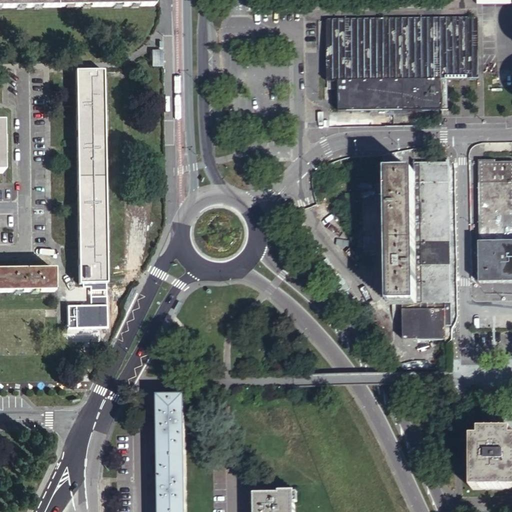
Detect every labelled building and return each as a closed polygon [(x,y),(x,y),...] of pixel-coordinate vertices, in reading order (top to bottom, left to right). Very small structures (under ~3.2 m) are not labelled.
[(0,0),(0,10),(55,10),(152,8),(151,0),(0,0)] [(477,18),(446,18),(446,11),(333,11),(333,43),(339,43),(340,73),(344,73),(344,103),(447,102),(447,65),(477,65),(477,18)] [(83,74),(74,74),(77,286),(88,286),(89,309),(66,309),(66,332),(70,331),(98,331),(105,331),(105,308),(94,309),(93,286),(105,286),(101,73),(90,74),(83,74)] [(495,155),(480,155),(480,190),(511,189),(511,158),(496,159),(495,155)] [(445,160),(421,160),(422,170),(423,305),(446,304),(445,215),(445,170),(445,160)] [(446,327),(451,327),(451,285),(451,230),(450,170),(445,170),(445,215),(446,304),(423,305),(417,305),(404,305),(404,311),(440,311),(446,311),(446,327)] [(404,305),(417,305),(416,277),(416,174),(390,174),(391,305),(404,305)] [(511,283),(511,189),(480,190),(481,259),(482,284),(488,284),(511,283)] [(0,292),(55,292),(54,270),(29,270),(29,265),(22,265),(22,270),(0,270),(0,292)] [(404,311),(404,341),(446,341),(446,331),(440,331),(440,311),(404,311)] [(70,331),(71,344),(98,344),(98,331),(70,331)] [(187,511),(186,396),(157,397),(158,511),(187,511)] [(471,437),(471,490),(511,489),(511,436),(510,436),(510,430),(478,430),(478,437),(471,437)] [(296,511),(296,493),(281,493),(281,495),(256,495),(255,511),(296,511)]
